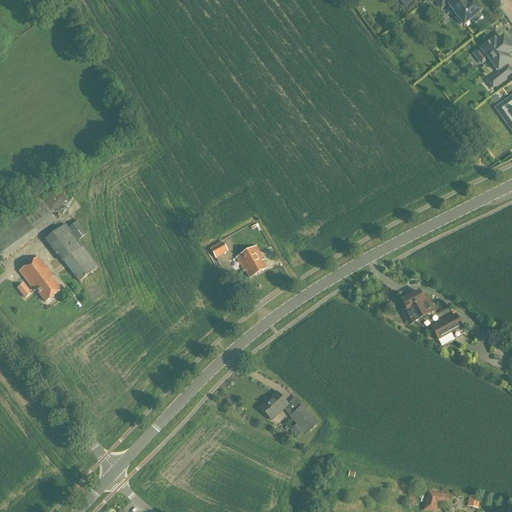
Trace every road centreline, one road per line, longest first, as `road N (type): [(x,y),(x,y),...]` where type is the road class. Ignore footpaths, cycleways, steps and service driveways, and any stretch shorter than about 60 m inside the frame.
road 1 (tertiary): [(111,474),(229,356),(317,287),(511,185)]
road 2 (unclassified): [(111,474),(0,325)]
